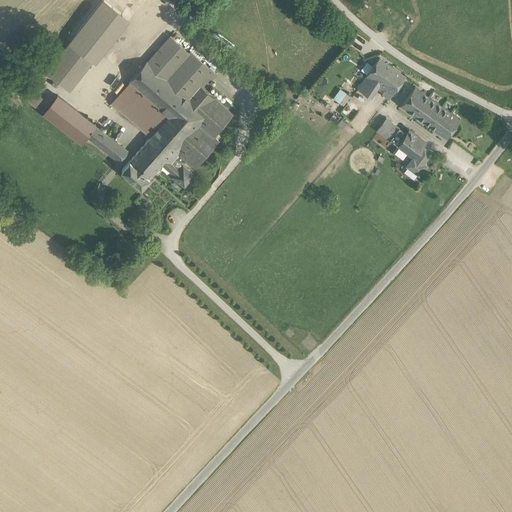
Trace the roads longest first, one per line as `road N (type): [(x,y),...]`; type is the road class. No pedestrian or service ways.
road 1 (unclassified): [(511,134),(449,214),(169,511)]
road 2 (residential): [(334,0),(409,61),(511,119)]
